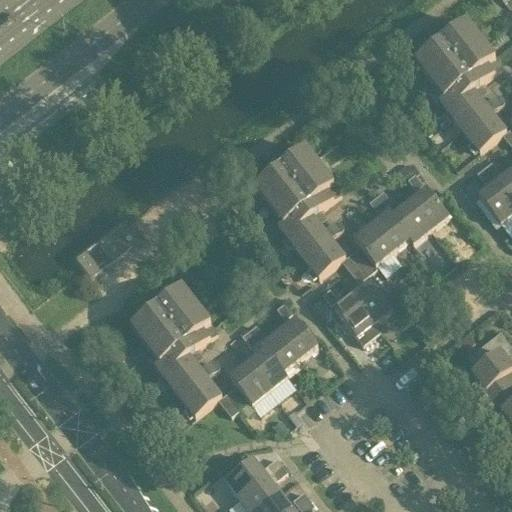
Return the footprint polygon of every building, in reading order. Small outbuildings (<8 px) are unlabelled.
[(450,115),(475,95),(503,74),(467,26),(413,67),(450,115)] [(450,115),(464,134),(493,112),(490,108),(487,110),(475,95),(450,115)] [(481,156),(503,140),(507,137),(493,119),(497,116),(493,112),(464,134),(481,156)] [(511,144),(511,135),(510,134),(507,137),(503,140),(508,147),(511,144)] [(286,242),(313,221),(341,199),(304,153),(253,192),(282,228),(278,232),(286,242)] [(492,168),(484,173),(493,184),(500,179),(492,168)] [(486,190),(493,184),(484,173),(477,179),(486,190)] [(511,175),(496,188),(511,208),(511,175)] [(415,196),(423,190),(415,180),(408,185),(415,196)] [(511,220),(511,208),(496,188),(478,202),(500,230),(511,220)] [(427,194),(409,208),(431,236),(449,222),(427,194)] [(383,197),(376,202),(384,212),(391,207),(383,197)] [(384,212),(376,202),(370,208),(378,218),(384,212)] [(413,250),(431,236),(409,208),(392,221),(392,222),(410,245),(410,246),(413,250)] [(393,259),(410,246),(410,245),(392,222),(392,221),(389,216),(371,230),(393,259)] [(286,242),(303,263),(333,240),(329,234),(325,237),(313,221),(286,242)] [(98,246),(113,266),(140,245),(125,226),(98,246)] [(371,230),(353,244),(360,252),(366,259),(372,267),(376,272),(377,272),(377,271),(386,282),(401,270),(393,259),(371,230)] [(335,243),(333,240),(303,263),(319,284),(342,266),(346,263),(332,246),(335,243)] [(360,252),(353,258),(358,265),(366,259),(360,252)] [(75,264),(83,274),(90,284),(101,275),(87,255),(75,264)] [(372,267),(366,259),(358,265),(364,273),(372,267)] [(342,266),(344,269),(348,273),(355,268),(349,261),(346,263),(342,266)] [(372,267),(364,273),(370,280),(378,274),(377,272),(376,272),(372,267)] [(348,273),(354,281),(360,276),(355,268),(348,273)] [(360,276),(354,281),(360,288),(366,283),(360,276)] [(352,301),(375,329),(392,315),(370,287),(352,301)] [(182,291),(131,331),(160,368),(155,372),(162,381),(188,360),(218,338),(182,291)] [(322,300),(323,301),(331,311),(338,305),(329,295),(322,300)] [(375,329),(352,301),(335,315),(363,351),(381,337),(375,329)] [(285,325),(292,320),(284,310),(277,315),(285,325)] [(296,325),(278,338),(300,366),(318,353),(296,325)] [(256,331),(249,336),(257,347),(264,342),(256,331)] [(249,336),(242,342),(258,362),(264,357),(260,352),(261,352),(257,347),(249,336)] [(260,352),(264,357),(265,356),(283,380),(284,379),(300,366),(278,338),(261,352),(260,352)] [(511,388),(507,383),(511,378),(511,353),(500,338),(468,364),(478,377),(471,381),(484,398),(478,402),(503,434),(509,429),(511,432),(511,388)] [(462,347),(467,354),(475,347),(470,341),(462,347)] [(258,362),(248,369),(278,409),(296,395),(284,379),(283,380),(265,356),(264,357),(258,362)] [(162,381),(178,402),(209,378),(205,373),(201,376),(188,360),(162,381)] [(238,377),(230,383),(236,391),(242,400),(249,408),(261,423),(278,409),(248,369),(238,377)] [(195,424),(218,406),(218,405),(221,403),(221,402),(208,385),(212,382),(209,378),(178,402),(195,424)] [(236,391),(229,396),(236,405),(242,400),(236,391)] [(229,405),(225,399),(221,402),(221,403),(218,405),(218,406),(222,411),(229,405)] [(242,400),(236,405),(242,414),(249,408),(242,400)] [(229,405),(222,411),(227,417),(234,411),(229,405)] [(231,422),(239,417),(234,411),(227,417),(231,422)] [(279,439),(287,433),(281,425),(273,432),(279,439)] [(265,472),(271,479),(282,471),(277,464),(265,472)] [(225,488),(213,497),(224,511),(230,511),(239,505),(267,483),(271,479),(265,472),(261,476),(253,465),(225,488)] [(287,478),(282,471),(271,479),(277,486),(287,478)] [(239,506),(231,511),(265,511),(280,500),(267,483),(239,505),(239,506)] [(293,506),(297,511),(299,511),(308,505),(303,498),(293,506)] [(265,511),(289,511),(280,500),(265,511)]
